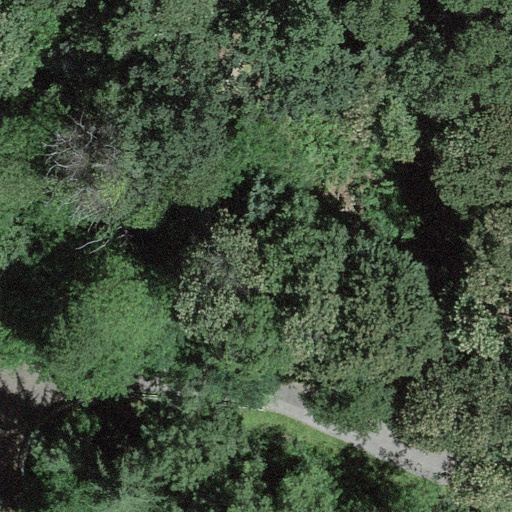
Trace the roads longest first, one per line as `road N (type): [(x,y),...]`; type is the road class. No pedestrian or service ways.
road 1 (residential): [(511,481),(439,467),(238,380),(62,377),(1,414),(0,426)]
road 2 (track): [(477,8),(207,84),(185,44),(206,0)]
